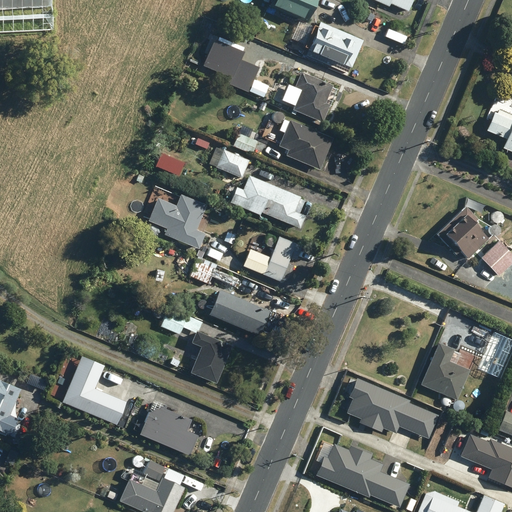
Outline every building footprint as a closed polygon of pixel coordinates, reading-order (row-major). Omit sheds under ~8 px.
[(48,0),(0,0),(0,31),(50,29),(48,0)] [(267,0),(265,5),(304,22),(313,0),(267,0)] [(371,0),(385,6),(386,3),(405,11),(409,0),(371,0)] [(360,39),(317,20),(302,54),(321,62),(324,58),(347,68),(360,39)] [(248,92),(258,67),(241,60),(245,52),(213,39),(202,66),(230,77),(227,84),(248,92)] [(300,55),(271,44),(265,59),(295,70),(300,55)] [(329,84),(297,71),(291,86),(297,89),(289,110),(319,122),(325,106),(328,107),(335,89),(329,86),(329,84)] [(499,147),(511,152),(511,114),(496,108),(494,113),(490,112),(483,130),(503,138),(499,147)] [(329,137),(286,119),(285,121),(280,118),(275,130),(281,132),(275,145),(285,149),(282,155),(316,169),(329,137)] [(239,124),(230,146),(249,153),(257,132),(239,124)] [(206,144),(202,151),(209,155),(213,148),(206,144)] [(247,160),(221,149),(220,149),(214,147),(207,164),(239,177),(247,160)] [(228,185),(221,199),(257,214),(258,212),(296,228),(302,215),(297,213),(302,200),(297,198),(297,196),(245,174),(238,189),(228,185)] [(165,234),(199,249),(206,233),(197,230),(207,205),(181,194),(176,205),(158,197),(148,221),(167,229),(165,234)] [(477,246),(485,238),(470,222),(474,218),(462,205),(433,233),(453,254),(457,250),(465,258),(468,254),(475,261),(478,258),(495,275),(511,259),(511,256),(496,240),(483,252),(477,246)] [(246,248),(239,265),(277,281),(278,278),(285,281),(291,265),(284,262),(286,257),(293,260),(299,245),(275,235),(266,257),(246,248)] [(186,276),(206,284),(214,263),(195,256),(186,276)] [(205,315),(255,336),(266,310),(216,289),(205,315)] [(194,353),(186,372),(213,383),(228,345),(195,331),(200,321),(184,315),(184,316),(164,308),(157,326),(177,334),(180,327),(192,331),(187,342),(197,346),(196,348),(192,347),(190,351),(194,353)] [(128,323),(124,330),(131,333),(135,326),(128,323)] [(511,340),(495,333),(484,358),(505,367),(511,349),(511,340)] [(434,342),(416,384),(453,400),(466,369),(446,361),(451,349),(434,342)] [(178,360),(171,357),(168,363),(176,365),(178,360)] [(188,419),(161,408),(162,405),(166,395),(156,391),(157,389),(117,372),(110,390),(146,405),(143,411),(144,411),(135,434),(186,455),(194,435),(196,436),(200,426),(187,420),(188,419)] [(384,428),(396,433),(399,426),(428,438),(438,416),(408,404),(409,401),(359,380),(352,397),(354,398),(348,413),(361,418),(359,423),(382,432),(384,428)] [(16,388),(0,381),(0,432),(7,435),(14,418),(6,414),(16,388)] [(511,413),(503,410),(495,429),(511,436),(511,413)] [(511,445),(488,435),(486,440),(471,433),(462,454),(492,467),(489,474),(511,483),(511,445)] [(379,470),(382,464),(370,458),(371,454),(349,445),(347,449),(334,443),(328,458),(325,457),(318,474),(368,495),(369,492),(399,505),(408,482),(379,470)] [(124,478),(115,500),(143,511),(169,511),(180,486),(158,477),(162,466),(146,459),(140,473),(156,480),(152,490),(124,478)] [(503,511),(506,505),(484,495),(476,511),(470,511),(458,506),(460,502),(435,492),(426,494),(418,511),(503,511)]
